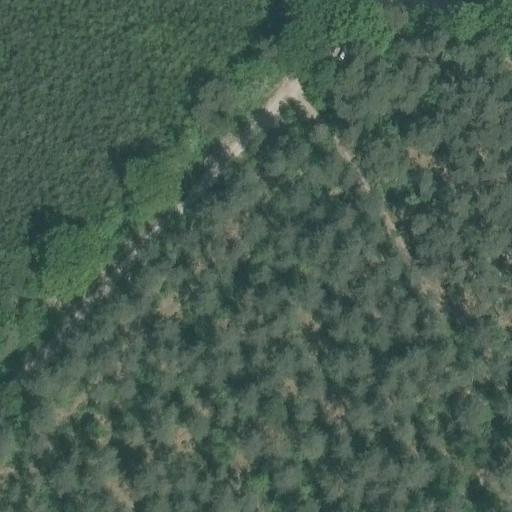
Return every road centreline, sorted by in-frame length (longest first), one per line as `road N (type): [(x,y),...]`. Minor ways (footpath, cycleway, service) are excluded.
road 1 (track): [(390,0),(0,406)]
road 2 (track): [(511,362),(438,310),(295,99)]
road 3 (track): [(6,399),(143,511)]
